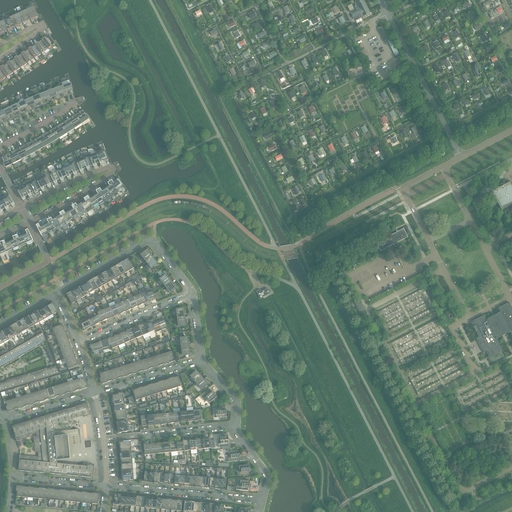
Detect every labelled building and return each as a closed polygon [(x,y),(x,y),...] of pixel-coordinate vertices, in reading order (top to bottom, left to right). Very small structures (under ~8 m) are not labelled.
[(354,10),(350,12),(354,19),(362,15),(363,17),(370,13),(368,9),(363,0),(359,0),(356,2),(355,2),(356,2),(352,4),(354,10)] [(38,16),(34,6),(26,10),(30,20),(31,22),(34,20),(33,19),(38,16)] [(30,20),(26,10),(21,12),(18,14),(23,23),(24,25),(27,24),(26,22),(30,20)] [(23,23),(18,14),(13,16),(11,17),(15,27),(16,29),(19,27),(18,25),(23,23)] [(15,27),(11,17),(3,21),(8,31),(8,32),(11,31),(11,29),(15,27)] [(389,39),(383,26),(378,29),(385,42),(389,39)] [(56,44),(49,35),(42,40),(48,49),(50,51),(53,49),(51,47),(56,44)] [(48,49),(42,40),(35,45),(41,54),(43,56),(46,54),(44,52),(48,49)] [(41,54),(35,45),(29,50),(34,59),(36,61),(39,59),(37,57),(41,54)] [(34,59),(29,50),(21,55),(27,64),(29,65),(32,64),(30,62),(34,59)] [(27,64),(21,55),(15,59),(20,68),(22,70),(25,68),(23,66),(27,64)] [(20,68),(15,59),(7,64),(13,73),(15,75),(18,73),(16,71),(20,68)] [(13,73),(7,64),(0,68),(6,77),(8,79),(10,78),(9,76),(13,73)] [(73,90),(70,84),(62,87),(66,97),(70,96),(69,94),(71,94),(71,95),(74,94),(72,91),(73,90)] [(66,97),(62,87),(55,89),(59,100),(62,98),(62,97),(63,96),(64,98),(66,97)] [(59,100),(55,89),(47,92),(51,102),(55,101),(54,100),(56,99),(57,100),(59,100)] [(51,102),(47,92),(45,93),(40,95),(44,105),(48,104),(47,102),(49,102),(49,103),(51,102)] [(44,105),(40,95),(33,98),(37,108),(40,107),(40,105),(42,105),(42,106),(44,105)] [(37,108),(33,98),(30,99),(25,101),(29,111),(33,110),(33,108),(34,108),(35,109),(37,108)] [(29,111),(25,101),(18,104),(22,114),(26,113),(26,111),(27,111),(28,112),(29,111)] [(22,114),(18,104),(11,107),(15,117),(19,116),(18,115),(20,114),(20,115),(22,114)] [(15,117),(11,107),(4,111),(8,121),(12,119),(11,118),(13,117),(13,118),(15,117)] [(89,118),(85,113),(83,110),(80,112),(81,113),(79,114),(78,113),(75,115),(82,124),(89,118)] [(8,121),(4,111),(0,112),(0,121),(2,124),(5,122),(4,121),(6,120),(6,122),(8,121)] [(82,124),(75,115),(73,116),(73,118),(72,119),(71,117),(68,119),(74,129),(82,124)] [(74,129),(68,119),(65,121),(66,122),(65,123),(64,122),(61,124),(67,133),(74,129)] [(67,133),(61,124),(58,126),(59,127),(57,128),(57,127),(53,129),(59,138),(67,133)] [(59,138),(53,129),(51,130),(51,132),(50,132),(49,131),(46,133),(51,142),(52,143),(59,138)] [(51,142),(46,133),(43,135),(44,136),(42,137),(42,136),(38,138),(41,142),(44,147),(52,143),(51,142)] [(44,147),(41,142),(38,138),(36,139),(36,140),(35,141),(34,140),(31,142),(36,151),(44,147)] [(36,151),(31,142),(28,143),(29,145),(27,145),(26,144),(23,146),(28,156),(36,151)] [(28,156),(23,146),(20,147),(21,149),(19,149),(19,148),(15,150),(20,160),(28,156)] [(20,160),(15,150),(13,151),(13,153),(12,153),(11,152),(8,154),(13,164),(20,160)] [(109,159),(106,151),(99,154),(98,151),(96,152),(97,155),(100,163),(101,166),(104,164),(103,161),(109,159)] [(13,164),(8,154),(5,155),(6,156),(2,158),(4,162),(3,162),(5,167),(13,164)] [(100,163),(97,155),(92,157),(91,154),(89,155),(90,157),(93,165),(94,168),(97,167),(96,164),(100,163)] [(86,168),(82,157),(75,160),(76,163),(80,171),(81,173),(84,172),(83,169),(86,168)] [(93,165),(90,157),(85,159),(84,157),(82,157),(86,168),(87,171),(90,170),(89,167),(93,165)] [(80,171),(76,163),(72,165),(70,162),(69,163),(70,166),(73,173),(74,176),(77,175),(76,172),(80,171)] [(73,173),(70,166),(69,163),(64,165),(62,166),(63,169),(67,176),(68,179),(71,178),(69,175),(73,173)] [(67,176),(63,169),(62,169),(61,170),(58,171),(57,168),(55,169),(56,172),(60,179),(61,182),(64,181),(63,178),(67,176)] [(60,179),(56,172),(55,172),(54,173),(52,174),(51,171),(49,172),(50,175),(54,182),(55,185),(58,184),(56,181),(60,179)] [(54,182),(50,175),(49,175),(48,176),(45,177),(44,174),(42,175),(44,178),(47,185),(48,188),(51,187),(50,184),(54,182)] [(47,185),(44,178),(42,178),(41,179),(39,180),(37,178),(36,179),(37,181),(41,189),(42,191),(45,190),(44,187),(47,185)] [(118,190),(124,185),(119,178),(113,182),(111,180),(109,181),(118,193),(119,192),(118,190)] [(41,189),(37,181),(36,182),(35,182),(32,183),(31,181),(29,182),(34,192),(36,195),(39,193),(37,190),(41,189)] [(118,193),(109,181),(107,182),(109,185),(105,188),(110,195),(112,197),(118,193)] [(511,184),(510,181),(493,190),(502,207),(511,201),(511,184)] [(34,192),(29,182),(25,185),(25,184),(23,185),(24,188),(28,195),(29,198),(30,198),(32,196),(31,194),(34,192)] [(28,195),(24,188),(23,188),(22,189),(19,190),(18,188),(16,189),(23,201),(26,200),(24,197),(28,195)] [(110,195),(105,188),(101,190),(99,188),(97,189),(106,201),(112,197),(110,195)] [(106,201),(97,189),(95,190),(97,193),(93,196),(100,205),(101,207),(105,204),(104,202),(106,201)] [(13,207),(15,206),(8,193),(7,194),(8,197),(6,198),(4,199),(3,199),(2,197),(8,207),(11,205),(13,207)] [(100,205),(93,196),(89,198),(87,196),(85,197),(93,209),(95,208),(100,205)] [(8,207),(2,197),(0,198),(0,207),(2,210),(5,208),(7,211),(9,209),(8,207)] [(93,209),(85,197),(83,198),(85,201),(81,203),(86,211),(91,208),(92,210),(93,209)] [(86,211),(81,203),(77,206),(75,203),(73,204),(81,217),(88,213),(86,211)] [(81,217),(73,204),(71,205),(73,208),(69,211),(73,218),(78,215),(79,217),(81,217)] [(73,218),(69,211),(65,213),(63,210),(61,211),(68,224),(70,223),(69,221),(73,218)] [(68,224),(61,211),(59,213),(61,215),(56,218),(61,225),(66,223),(67,225),(68,224)] [(61,225),(56,218),(52,220),(51,217),(49,218),(55,231),(57,230),(56,228),(61,225)] [(55,231),(49,218),(47,219),(48,222),(44,224),(48,232),(53,230),(54,232),(55,231)] [(48,232),(44,224),(39,227),(38,224),(36,225),(42,238),(44,237),(43,235),(48,232)] [(34,242),(28,229),(25,230),(27,233),(22,235),(26,243),(31,241),(32,243),(34,242)] [(381,251),(394,244),(407,237),(403,229),(399,231),(399,232),(397,233),(397,232),(378,242),(377,243),(381,251)] [(26,243),(22,235),(18,237),(17,234),(15,235),(21,248),(22,248),(21,245),(26,243)] [(21,248),(15,235),(12,236),(14,239),(9,241),(13,249),(18,247),(19,249),(20,248),(21,248)] [(13,249),(9,241),(5,243),(4,240),(2,241),(7,254),(9,254),(8,251),(13,249)] [(152,258),(150,255),(151,254),(149,251),(148,252),(147,251),(141,255),(142,256),(141,256),(144,260),(145,259),(147,262),(152,258)] [(134,268),(129,258),(124,261),(130,270),(134,268)] [(157,264),(156,263),(157,262),(155,259),(154,260),(152,258),(147,262),(148,264),(146,266),(148,270),(151,268),(152,269),(157,264)] [(130,270),(124,261),(120,263),(125,273),(129,270),(130,270)] [(125,273),(120,263),(115,266),(121,275),(125,273)] [(121,275),(115,266),(111,269),(116,278),(121,276),(121,275)] [(116,278),(111,269),(106,271),(112,281),(116,278)] [(112,281),(106,271),(102,274),(107,283),(112,281)] [(107,283),(102,274),(97,276),(103,286),(107,283)] [(171,282),(169,280),(170,279),(168,276),(166,276),(165,275),(160,279),(161,280),(158,282),(161,286),(163,284),(165,286),(171,282)] [(103,286),(97,276),(93,279),(98,288),(103,286)] [(98,288),(93,279),(89,281),(94,291),(98,288)] [(94,291),(89,281),(84,284),(90,293),(94,291)] [(175,287),(176,286),(174,283),(172,284),(171,282),(165,286),(167,288),(166,289),(169,293),(170,292),(170,293),(176,289),(175,287)] [(90,293),(84,284),(80,286),(85,296),(90,293)] [(85,296),(80,286),(75,289),(81,298),(85,296)] [(270,294),(267,288),(261,292),(260,290),(256,292),(260,299),(263,297),(270,294)] [(81,298),(75,289),(71,292),(76,301),(78,303),(82,301),(81,298)] [(150,302),(156,298),(152,289),(146,292),(150,301),(150,302)] [(76,301),(71,292),(66,294),(72,304),(76,301)] [(150,301),(146,292),(140,294),(144,304),(150,301)] [(144,304),(140,294),(133,297),(137,306),(138,307),(143,303),(144,304)] [(137,306),(133,297),(127,299),(131,309),(132,310),(132,309),(137,306)] [(131,309),(127,299),(121,302),(125,311),(126,312),(131,309)] [(360,313),(365,310),(360,299),(354,302),(360,313)] [(119,314),(115,305),(114,302),(108,304),(110,307),(109,307),(113,316),(114,317),(119,314)] [(125,311),(121,302),(115,305),(119,314),(120,315),(125,311)] [(52,315),(57,312),(52,303),(47,305),(52,315)] [(52,315),(47,305),(43,308),(48,317),(49,319),(54,317),(52,315)] [(478,321),(473,324),(473,325),(474,326),(473,327),(474,327),(476,331),(476,332),(476,331),(479,337),(477,339),(476,338),(477,340),(478,342),(482,350),(483,351),(483,352),(484,353),(487,351),(489,357),(493,355),(495,354),(500,351),(502,350),(503,351),(497,339),(496,337),(502,334),(504,333),(509,330),(510,332),(511,335),(511,309),(511,308),(511,307),(510,306),(510,305),(507,306),(501,309),(502,310),(500,311),(498,308),(500,312),(500,313),(495,315),(492,317),(487,319),(485,315),(484,315),(486,318),(484,319),(483,318),(478,321)] [(113,316),(109,307),(103,310),(107,319),(107,320),(108,320),(113,316)] [(48,317),(43,308),(38,310),(43,320),(48,317)] [(186,314),(185,310),(184,310),(183,309),(177,310),(175,311),(176,315),(177,315),(178,318),(184,317),(184,314),(186,314)] [(43,320),(38,310),(34,313),(39,322),(43,320)] [(107,319),(103,310),(97,312),(101,322),(102,322),(107,319)] [(101,322),(97,312),(93,313),(95,317),(90,320),(92,326),(93,327),(101,321),(101,322)] [(39,322),(34,313),(29,315),(35,325),(39,322)] [(35,325),(29,315),(25,318),(30,327),(35,325)] [(90,320),(89,318),(89,316),(86,317),(87,320),(81,324),(84,331),(92,326),(90,320)] [(168,328),(167,326),(163,316),(156,318),(157,319),(162,330),(168,328)] [(187,324),(186,320),(185,320),(184,317),(178,318),(178,321),(176,321),(177,326),(179,326),(179,327),(186,326),(185,324),(187,324)] [(30,327),(25,318),(20,321),(26,330),(30,327)] [(156,333),(162,330),(157,319),(150,321),(151,322),(155,331),(156,333)] [(26,330),(20,321),(16,323),(21,332),(26,330)] [(155,331),(151,322),(144,323),(145,324),(149,333),(155,331)] [(21,332),(16,323),(12,326),(17,335),(21,332)] [(64,330),(62,324),(52,328),(54,333),(64,330)] [(149,333),(145,324),(138,326),(138,327),(143,336),(149,333)] [(17,335),(12,326),(7,328),(12,338),(17,335)] [(136,338),(143,336),(138,327),(132,328),(132,329),(136,338)] [(12,338),(7,328),(3,331),(8,340),(12,338)] [(130,341),(136,338),(132,329),(126,331),(130,341)] [(66,335),(64,330),(54,333),(56,339),(66,335)] [(8,340),(3,331),(0,332),(0,336),(4,343),(8,340)] [(130,341),(126,331),(126,332),(120,333),(120,334),(124,343),(130,341)] [(24,355),(39,346),(39,345),(46,341),(43,333),(42,333),(0,357),(0,368),(0,369),(18,358),(18,357),(24,354),(24,355)] [(118,346),(124,343),(120,334),(114,336),(114,337),(118,346)] [(68,340),(66,335),(56,339),(58,344),(68,340)] [(118,346),(114,337),(108,339),(108,340),(112,349),(118,346)] [(190,343),(189,339),(188,339),(187,338),(181,339),(177,340),(178,344),(181,344),(182,347),(189,346),(188,343),(190,343)] [(70,345),(68,340),(58,344),(60,349),(70,345)] [(112,349),(108,340),(99,342),(99,343),(103,351),(110,349),(110,350),(112,349)] [(103,351),(99,343),(89,345),(92,352),(99,350),(101,354),(103,352),(103,351)] [(72,350),(70,345),(60,349),(62,354),(72,350)] [(191,353),(190,349),(189,349),(189,346),(182,347),(182,350),(181,350),(182,355),(183,355),(190,354),(189,353),(191,353)] [(74,355),(72,350),(62,354),(64,359),(74,355)] [(175,361),(172,351),(167,353),(170,362),(175,361)] [(170,362),(167,353),(161,354),(165,365),(170,363),(170,362)] [(165,365),(161,354),(156,356),(159,366),(164,364),(164,365),(165,365)] [(76,360),(74,355),(64,359),(66,364),(76,360)] [(159,366),(156,356),(151,358),(154,368),(160,366),(159,366)] [(154,368),(151,358),(146,359),(149,369),(154,367),(154,368)] [(149,369),(146,359),(141,361),(144,371),(149,369)] [(78,365),(76,360),(66,364),(68,369),(78,365)] [(144,371),(141,361),(136,362),(139,373),(139,372),(144,371)] [(139,373),(136,362),(130,364),(134,374),(139,373)] [(134,374),(130,364),(125,366),(128,375),(133,374),(134,374)] [(0,391),(58,374),(59,373),(56,366),(47,369),(47,368),(28,375),(26,375),(6,381),(0,383),(0,391)] [(129,376),(128,375),(125,366),(120,367),(123,377),(129,376)] [(123,377),(120,367),(115,369),(118,379),(118,378),(123,377),(123,378),(123,377)] [(118,379),(115,369),(110,370),(113,381),(118,379)] [(113,381),(110,370),(105,372),(108,382),(113,380),(113,381)] [(108,382),(105,372),(99,374),(101,378),(99,379),(101,384),(108,382)] [(202,378),(200,376),(201,375),(198,372),(197,373),(196,372),(191,376),(192,377),(191,377),(194,381),(195,380),(197,383),(202,378)] [(182,386),(179,376),(174,378),(177,388),(182,386)] [(88,387),(86,382),(85,382),(83,377),(78,379),(81,389),(88,387)] [(174,378),(174,377),(169,379),(172,389),(177,388),(174,378)] [(207,385),(206,383),(207,383),(205,379),(204,380),(202,378),(197,383),(198,385),(198,386),(201,389),(201,388),(202,389),(207,385)] [(81,389),(78,379),(73,381),(76,391),(76,390),(81,389),(81,390),(81,389)] [(172,389),(169,379),(168,379),(164,381),(167,391),(172,389)] [(164,381),(163,380),(158,382),(161,392),(167,391),(164,381)] [(76,391),(73,381),(68,382),(71,393),(76,391)] [(71,393),(68,382),(62,384),(66,394),(70,392),(71,393)] [(161,392),(158,382),(158,383),(153,384),(156,394),(161,392)] [(66,394),(62,384),(57,386),(61,396),(66,394)] [(153,384),(148,385),(151,395),(156,394),(153,384)] [(151,395),(148,385),(148,386),(143,387),(146,397),(151,395)] [(61,396),(57,386),(52,387),(55,397),(56,397),(55,397),(60,395),(60,396),(61,396)] [(55,397),(52,387),(47,389),(50,399),(55,397)] [(143,387),(138,388),(141,399),(146,397),(143,387)] [(141,399),(138,388),(137,388),(137,389),(132,391),(135,400),(141,399)] [(50,399),(47,389),(42,390),(45,401),(45,400),(50,399)] [(45,401),(42,390),(37,392),(40,402),(45,401)] [(216,397),(215,395),(215,394),(213,391),(212,392),(210,390),(201,397),(205,402),(205,401),(206,400),(209,403),(212,401),(213,401),(214,401),(215,401),(216,400),(216,399),(216,398),(216,397)] [(40,402),(37,392),(31,394),(35,404),(35,403),(39,402),(40,402)] [(124,399),(123,392),(118,393),(118,394),(112,395),(113,401),(124,399)] [(35,404),(31,394),(26,395),(29,405),(29,406),(35,404)] [(24,407),(21,397),(16,398),(19,409),(24,407)] [(19,409),(16,398),(11,400),(14,410),(19,408),(19,409)] [(14,410),(11,400),(5,402),(7,406),(6,407),(7,412),(14,410)] [(81,444),(79,429),(54,432),(54,425),(84,416),(84,417),(91,415),(90,413),(87,403),(43,417),(47,428),(50,461),(49,474),(93,478),(94,468),(94,465),(87,465),(87,466),(57,463),(57,459),(71,458),(69,445),(81,444)] [(226,417),(226,414),(227,414),(226,410),(225,410),(225,407),(223,407),(223,404),(219,406),(219,408),(213,408),(214,414),(216,414),(217,418),(221,417),(222,420),(221,420),(226,420),(226,419),(226,417)] [(204,422),(203,410),(193,411),(193,421),(194,420),(194,421),(201,420),(201,423),(204,422)] [(50,461),(47,428),(43,417),(12,427),(17,442),(17,441),(30,437),(29,435),(36,433),(36,437),(33,437),(35,452),(38,452),(38,457),(20,455),(18,471),(49,474),(50,461)] [(230,443),(229,439),(228,440),(228,437),(227,434),(228,434),(223,434),(223,435),(223,437),(219,438),(219,442),(218,442),(218,441),(218,448),(229,447),(229,443),(230,443)] [(240,458),(240,454),(239,454),(238,451),(229,452),(229,456),(227,456),(228,462),(239,461),(239,458),(240,458)] [(250,472),(250,468),(249,468),(249,465),(248,465),(248,462),(243,463),(244,463),(244,465),(239,466),(240,470),(238,470),(237,470),(238,476),(250,474),(249,472),(250,472)] [(251,488),(251,484),(250,484),(250,481),(241,480),(240,484),(238,484),(237,490),(249,491),(250,488),(251,488)] [(99,500),(100,494),(93,493),(92,504),(98,504),(98,499),(99,500)]
